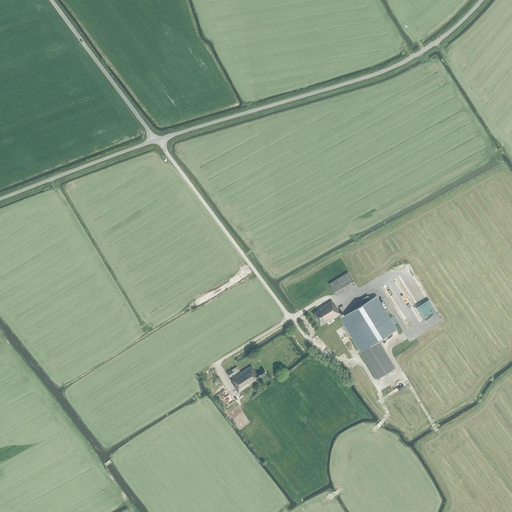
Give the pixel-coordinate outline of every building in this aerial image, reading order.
[(335,294),(354,283),(348,273),(329,284),(335,294)] [(395,278),(418,322),(424,319),(401,275),(395,278)] [(438,311),(427,294),(425,296),(435,313),(438,311)] [(355,309),(370,300),(368,296),(352,305),(355,309)] [(355,309),(342,317),(340,314),(341,313),(340,311),(339,312),(335,305),(334,305),(331,301),(318,309),(318,310),(313,314),(321,326),(338,316),(378,380),(395,369),(378,341),(384,338),(385,340),(387,339),(386,337),(396,330),(375,297),(370,300),(355,309)] [(233,377),(230,378),(233,382),(232,383),(238,392),(256,381),(256,380),(266,373),(263,369),(256,373),(251,365),(235,376),(233,377)] [(239,371),(236,367),(227,373),(229,377),(232,375),(234,374),(239,371)]
